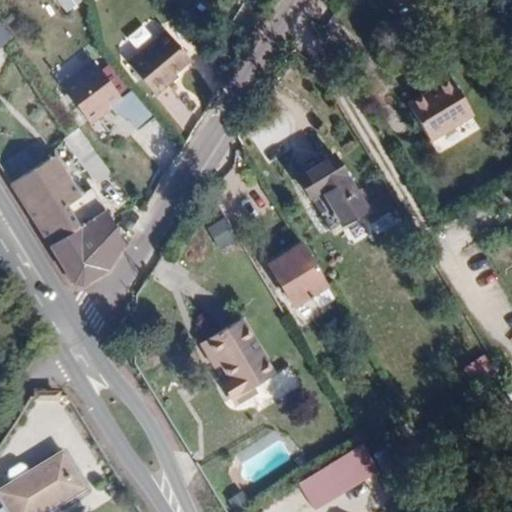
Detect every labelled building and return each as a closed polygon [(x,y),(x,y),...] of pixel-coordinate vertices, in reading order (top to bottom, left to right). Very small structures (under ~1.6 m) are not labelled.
[(60,0),(66,10),(81,2),(79,0),(60,0)] [(162,82),(170,76),(187,62),(163,34),(126,66),(153,98),(164,88),(162,82)] [(94,64),(63,88),(91,123),(122,99),(94,64)] [(174,80),(170,76),(162,82),(164,88),(174,80)] [(440,93),(412,109),(433,142),(476,116),(453,79),(437,88),(440,93)] [(410,105),(412,109),(440,93),(437,88),(410,105)] [(112,173),(78,129),(64,139),(97,184),(112,173)] [(334,154),(298,176),(331,229),(366,207),(334,154)] [(41,164),(11,182),(49,242),(80,223),(66,200),(80,192),(58,158),(43,166),(41,164)] [(80,223),(49,242),(73,281),(84,283),(107,269),(126,239),(93,186),(80,192),(66,200),(80,223)] [(219,218),(201,229),(215,250),(233,239),(219,218)] [(328,285),(303,243),(270,263),(295,304),(328,285)] [(236,400),(254,390),(274,378),(241,323),(201,348),(210,365),(220,360),(225,369),(232,382),(227,385),(236,400)] [(220,360),(210,365),(215,374),(225,369),(220,360)] [(258,398),(254,390),(236,400),(240,408),(258,398)] [(291,482),(309,510),(373,470),(356,442),(291,482)] [(385,443),(371,450),(389,482),(402,475),(385,443)] [(51,511),(86,491),(61,453),(33,471),(29,465),(21,462),(9,469),(9,477),(12,484),(0,491),(0,502),(4,510),(0,511),(51,511)] [(231,511),(246,504),(239,491),(224,499),(231,511)]
